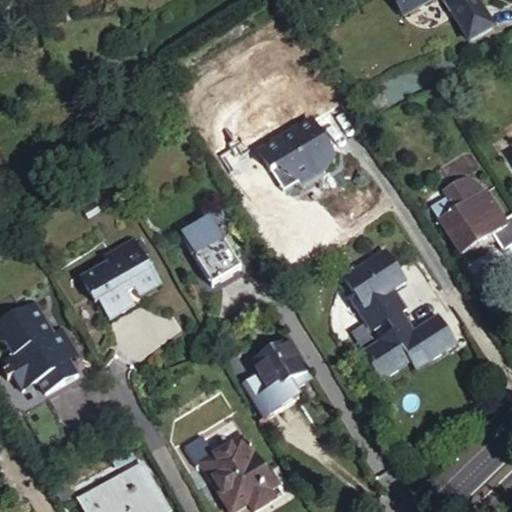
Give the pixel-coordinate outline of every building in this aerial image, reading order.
[(478,10),(471,0),(405,0),(399,4),(413,28),(446,9),(455,24),(478,10)] [(314,159),(328,151),(306,113),(251,144),(263,165),(268,162),(293,176),(316,163),(314,159)] [(268,162),(263,165),(275,186),(293,176),(268,162)] [(441,205),(431,212),(463,260),(509,230),(486,195),(484,196),(479,188),(471,184),(469,183),(466,183),(462,184),(458,186),(443,196),(447,201),(441,205)] [(425,203),(431,212),(441,205),(435,195),(425,203)] [(170,221),(202,273),(230,256),(200,203),(170,221)] [(156,279),(130,234),(101,251),(104,257),(77,273),(92,297),(96,295),(107,314),(132,300),(129,294),(137,289),(156,279)] [(387,281),(400,274),(382,244),(338,271),(348,286),(357,300),(387,281)] [(357,300),(348,286),(342,290),(362,320),(369,322),(381,314),(388,325),(356,345),(373,374),(416,347),(421,355),(445,340),(441,334),(446,331),(432,309),(405,326),(393,307),(400,302),(387,281),(357,300)] [(140,295),(137,289),(129,294),(132,300),(140,295)] [(50,327),(33,298),(0,316),(0,335),(2,336),(9,349),(1,353),(18,384),(34,375),(41,387),(73,368),(61,347),(69,342),(58,322),(50,327)] [(282,373),(299,363),(279,331),(245,351),(253,364),(237,373),(258,407),(291,387),(285,378),(282,373)] [(299,363),(282,373),(285,378),(302,368),(299,363)] [(75,372),(73,368),(41,387),(43,391),(75,372)] [(204,443),(195,448),(204,463),(223,496),(240,486),(245,494),(263,484),(253,465),(257,462),(236,425),(204,443)] [(107,455),(125,445),(114,427),(97,438),(107,455)] [(204,443),(199,434),(177,447),(191,471),(204,463),(195,448),(204,443)] [(89,511),(108,511),(150,487),(129,454),(74,487),(89,511)]
